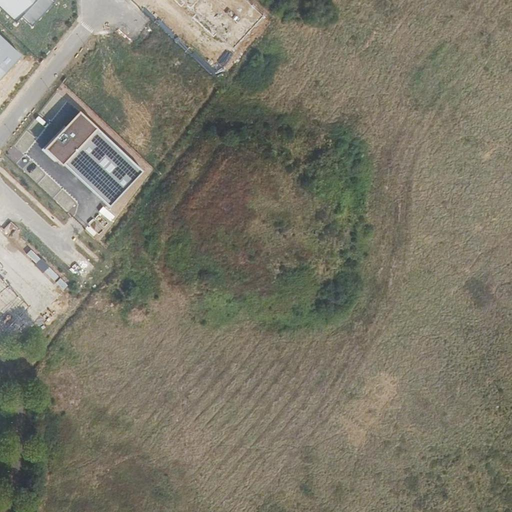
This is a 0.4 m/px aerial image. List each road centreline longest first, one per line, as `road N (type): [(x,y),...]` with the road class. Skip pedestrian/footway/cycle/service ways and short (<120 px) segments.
road 1 (unclassified): [(0,137),(111,6)]
road 2 (track): [(20,342),(13,479),(0,509)]
